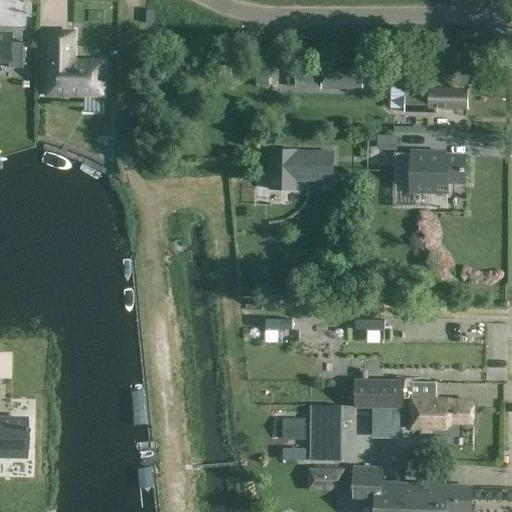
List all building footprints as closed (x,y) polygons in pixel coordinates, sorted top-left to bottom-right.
[(85,95),(85,88),(102,88),(102,63),(72,63),(73,33),(49,32),(48,94),(85,95)] [(11,35),(0,34),(0,60),(9,61),(9,68),(22,68),(23,43),(11,43),(11,35)] [(361,91),(362,70),(321,68),(320,90),(361,91)] [(404,84),(403,97),(403,112),(428,113),(428,108),(465,108),(466,90),(440,89),(440,76),(406,75),(405,84),(404,84)] [(400,145),(360,144),(360,162),(400,163),(400,145)] [(294,150),(270,150),(270,190),(294,190),(294,180),(332,181),(333,153),(294,152),(294,150)] [(410,152),(409,192),(448,193),(448,182),(464,182),(465,157),(432,156),(432,152),(410,152)] [(278,315),(278,336),(304,337),(304,316),(278,315)] [(397,360),(397,379),(416,380),(416,361),(397,360)] [(441,382),(454,382),(454,361),(441,361),(441,382)] [(470,423),(471,401),(435,401),(435,383),(353,382),(353,402),(403,403),(403,398),(411,399),(410,428),(443,429),(451,423),(470,423)] [(342,462),(342,406),(310,406),(309,461),(342,462)] [(25,427),(25,419),(0,418),(0,456),(24,456),(25,430),(26,431),(26,427),(25,427)] [(282,419),(282,441),(305,440),(304,419),(282,419)] [(320,469),(318,485),(336,487),(337,470),(320,469)] [(472,511),(473,488),(379,485),(380,470),(352,469),(351,502),(373,503),(372,511),(472,511)]
